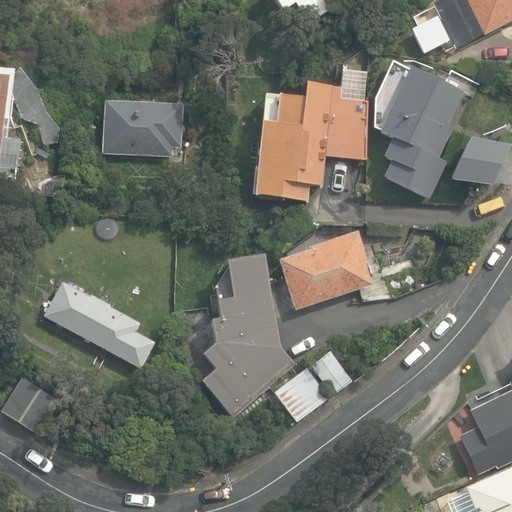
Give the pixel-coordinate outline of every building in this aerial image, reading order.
[(307,4),(315,17),(327,8),(321,0),(274,0),(281,10),(293,2),(299,10),(307,4)] [(511,0),(440,0),(433,4),(457,49),(511,20),(511,0)] [(0,158),(8,90),(22,119),(40,126),(44,146),(58,146),(60,130),(46,112),(37,90),(26,76),(16,64),(14,71),(0,69),(0,158)] [(384,178),(430,200),(448,163),(439,159),(454,130),(448,127),(464,93),(411,67),(379,133),(393,139),(384,158),(392,162),(384,178)] [(252,194),(309,197),(310,181),(324,182),(325,150),(330,150),(330,153),(366,154),(368,100),(335,98),(336,80),(316,79),(316,76),(298,75),(297,94),(262,92),(261,118),(258,118),(256,166),(253,165),(252,194)] [(100,151),(169,154),(170,145),(178,145),(180,102),(103,98),(100,151)] [(450,181),(493,186),(511,145),(471,138),(450,181)] [(276,256),(291,305),(371,280),(355,227),(305,243),(306,246),(276,256)] [(281,347),(264,254),(226,262),(232,299),(217,300),(220,317),(211,318),(216,341),(203,354),(215,368),(201,381),(234,418),(294,365),(281,347)] [(44,316),(142,369),(156,343),(136,332),(140,324),(63,282),(44,316)] [(312,369),(332,394),(333,395),(349,382),(329,356),(312,369)] [(297,422),(332,394),(312,369),(310,366),(275,393),(297,422)] [(1,412),(37,435),(57,402),(21,379),(1,412)] [(496,469),(511,461),(511,379),(511,380),(511,381),(511,389),(469,410),(477,427),(457,436),(476,476),(494,467),(496,469)] [(511,511),(511,467),(466,488),(468,494),(448,503),(444,511),(511,511)] [(427,498),(436,493),(430,481),(421,486),(427,498)]
